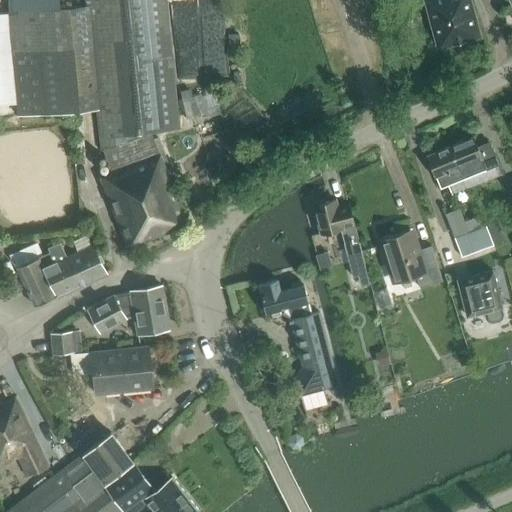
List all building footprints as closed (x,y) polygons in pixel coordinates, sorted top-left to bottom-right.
[(111,172),(101,177),(128,248),(188,225),(161,154),(160,154),(152,133),(181,129),(167,0),(85,0),(86,5),(9,12),(18,117),(79,111),(79,109),(96,107),(101,151),(103,151),(111,172)] [(172,27),(193,26),(191,0),(176,0),(177,10),(171,11),(172,27)] [(470,0),(425,0),(438,49),(481,38),(470,0)] [(218,1),(198,1),(197,43),(217,43),(218,1)] [(229,50),(241,49),(239,34),(228,35),(229,50)] [(203,63),(220,58),(217,49),(200,54),(203,63)] [(182,99),(192,96),(190,89),(180,92),(182,99)] [(206,110),(201,96),(201,94),(189,98),(195,117),(205,114),(207,114),(206,110)] [(200,149),(216,143),(211,130),(195,136),(200,149)] [(474,137),(450,147),(464,179),(499,165),(503,174),(504,174),(491,142),(479,147),(474,137)] [(441,188),(464,179),(450,147),(427,156),(441,188)] [(342,230),(346,245),(345,245),(354,278),(359,277),(362,287),(369,285),(358,242),(360,242),(350,205),(339,208),(337,200),(314,205),(322,235),(342,230)] [(456,238),(482,228),(478,217),(466,221),(460,208),(446,214),(456,238)] [(482,228),(456,238),(455,238),(463,258),(496,245),(488,226),(482,228)] [(405,233),(376,242),(384,268),(389,266),(396,285),(414,279),(418,290),(440,283),(429,251),(413,257),(405,233)] [(11,264),(41,253),(36,239),(6,250),(11,264)] [(50,253),(18,267),(37,307),(107,274),(93,245),(68,256),(61,243),(49,248),(50,253)] [(504,307),(494,270),(460,279),(469,316),(486,311),(488,319),(490,321),(494,322),(502,320),(504,318),(505,314),(504,307)] [(296,379),(305,409),(329,403),(325,388),(338,384),(330,356),(332,355),(321,312),(312,314),(305,285),(302,286),(301,281),(299,280),(291,282),(290,284),(291,289),(281,291),(278,279),(260,284),(268,314),(290,308),(293,319),(290,320),(303,367),(296,379)] [(134,315),(138,335),(171,329),(163,286),(130,291),(130,292),(114,296),(86,311),(98,334),(125,319),(123,317),(134,315)] [(71,354),(73,354),(71,333),(52,334),(54,355),(71,354)] [(93,373),(95,395),(154,389),(150,346),(91,352),(73,354),(71,354),(73,375),(93,373)] [(379,367),(390,364),(387,350),(376,353),(379,367)] [(0,467),(17,459),(29,482),(49,466),(17,396),(1,404),(0,400),(0,467)] [(50,426),(39,432),(53,456),(63,451),(50,426)] [(134,461),(113,432),(8,511),(123,511),(128,509),(108,481),(134,461)] [(200,511),(175,478),(157,492),(134,461),(108,481),(128,509),(123,511),(134,511),(146,503),(152,511),(200,511)]
